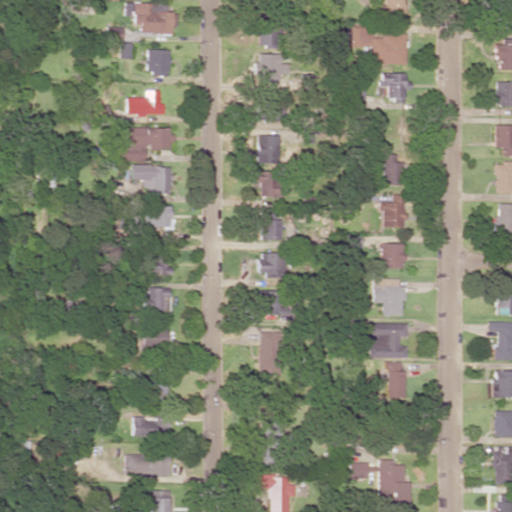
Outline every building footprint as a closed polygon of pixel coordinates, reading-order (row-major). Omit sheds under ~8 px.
[(381,0),(382,5),(368,5),(369,17),(401,16),(400,0),(381,0)] [(510,0),(493,0),(492,27),(509,27),(510,0)] [(272,47),(273,35),(277,35),(277,23),(255,22),(254,47),(272,47)] [(119,27),(107,27),(106,40),(119,40),(119,27)] [(402,64),(402,33),(377,33),(377,37),(368,37),(367,64),(402,64)] [(128,58),(128,43),(116,42),(115,58),(128,58)] [(492,70),(511,70),(511,44),(492,44),(492,70)] [(164,75),(165,50),(142,49),(141,74),(164,75)] [(276,54),(252,53),(251,78),(256,78),(256,87),(275,88),(275,73),(283,73),(283,64),(275,64),(276,54)] [(402,73),(377,73),(377,86),(383,86),(383,98),(402,98),(402,73)] [(511,81),(491,81),(490,106),(511,106),(511,81)] [(121,97),(121,113),(159,114),(159,104),(155,104),(155,91),(141,90),(140,98),(121,97)] [(361,108),(362,91),(349,91),(349,108),(361,108)] [(279,121),(280,100),(254,98),(253,119),(279,121)] [(104,105),(98,105),(98,99),(81,99),(82,119),(105,119),(104,105)] [(511,124),(490,125),(491,147),(499,147),(499,156),(511,155),(511,124)] [(115,159),(136,159),(136,149),(167,148),(167,127),(115,128),(115,159)] [(274,164),(274,135),(253,135),(252,163),(274,164)] [(379,184),(398,184),(398,162),(392,162),(392,153),(379,153),(379,184)] [(165,167),(125,167),(125,180),(140,180),(140,193),(165,194),(165,167)] [(253,171),(253,196),(272,197),(272,171),(253,171)] [(400,227),(399,200),(377,200),(377,227),(400,227)] [(511,203),(492,203),(491,232),(511,232),(511,203)] [(166,228),(167,206),(139,205),(138,227),(166,228)] [(275,240),(275,210),(256,210),(255,239),(275,240)] [(343,232),(342,247),(361,248),(361,232),(343,232)] [(399,243),(377,243),(378,268),(399,267),(399,243)] [(260,277),(278,278),(279,253),(254,252),(254,272),(260,272),(260,277)] [(165,275),(164,255),(141,256),(142,276),(165,275)] [(379,315),(399,315),(400,286),(395,286),(395,278),(371,278),(370,302),(379,302),(379,315)] [(139,320),(158,320),(158,311),(165,312),(165,288),(140,287),(139,320)] [(277,315),(278,291),(255,290),(254,314),(277,315)] [(511,314),(511,294),(492,294),(491,314),(511,314)] [(511,321),(484,321),(483,332),(492,332),(491,359),(510,360),(511,331),(511,321)] [(403,336),(403,323),(368,322),(367,357),(402,358),(403,346),(395,346),(395,336),(403,336)] [(254,372),(272,372),(273,332),(255,331),(254,372)] [(139,332),(138,348),(162,349),(163,333),(139,332)] [(511,370),(489,370),(489,398),(511,398),(511,370)] [(384,398),(401,398),(401,371),(385,371),(384,398)] [(160,402),(163,378),(139,375),(136,399),(160,402)] [(511,437),(511,410),(489,410),(489,437),(511,437)] [(163,436),(163,420),(138,420),(139,417),(128,417),(128,436),(163,436)] [(273,471),(275,447),(279,447),(280,422),(255,420),(253,470),(273,471)] [(489,483),(506,483),(506,464),(511,464),(511,446),(491,446),(489,483)] [(165,454),(121,455),(122,476),(166,475),(165,454)] [(406,506),(406,481),(400,481),(400,464),(391,464),(391,459),(376,459),(376,506),(406,506)] [(365,462),(346,462),(346,476),(365,477),(365,462)] [(264,511),(284,511),(284,496),(290,496),(290,485),(284,485),(284,475),(250,475),(251,489),(264,489),(264,511)] [(164,511),(163,490),(144,491),(145,511),(164,511)] [(490,511),(511,511),(511,501),(491,501),(490,511)]
